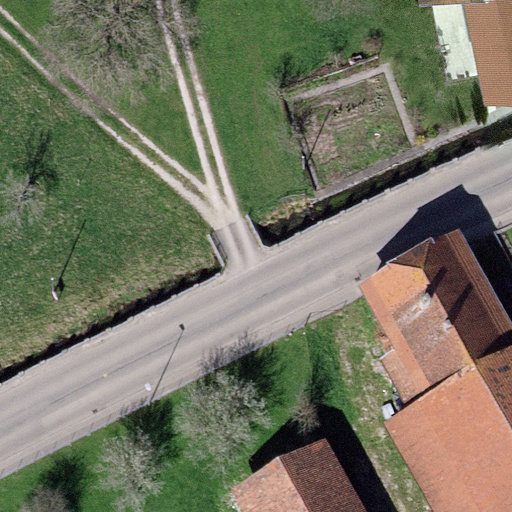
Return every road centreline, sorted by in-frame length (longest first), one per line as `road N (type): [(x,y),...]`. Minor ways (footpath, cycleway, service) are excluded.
road 1 (secondary): [(0,421),(511,172)]
road 2 (track): [(156,0),(218,235),(233,270),(260,293)]
road 3 (track): [(0,30),(94,120),(209,204)]
